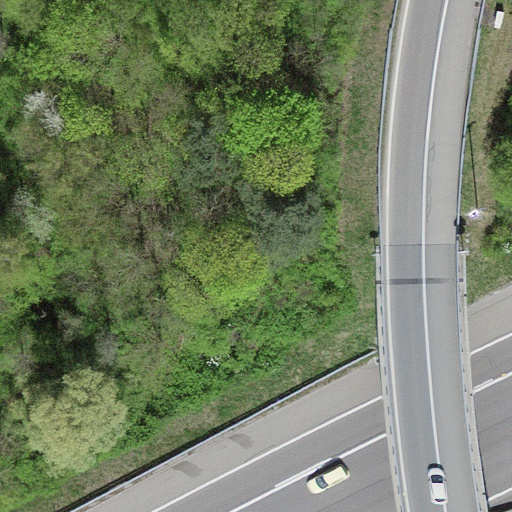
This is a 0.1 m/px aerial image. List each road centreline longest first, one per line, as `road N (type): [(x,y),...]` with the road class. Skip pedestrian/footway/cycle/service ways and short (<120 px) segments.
road 1 (motorway): [(428,511),(405,280),(409,131),(428,0)]
road 2 (motorway): [(511,431),(345,511)]
